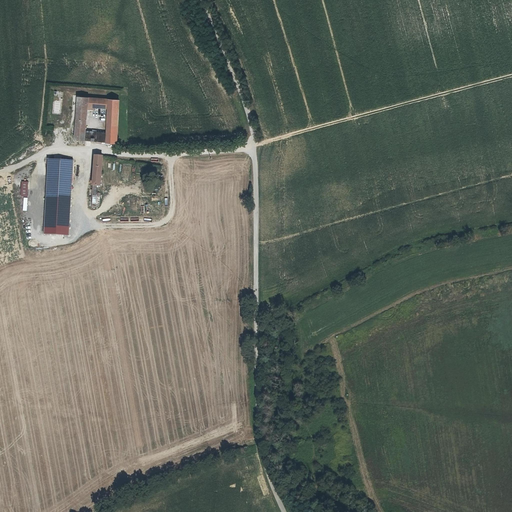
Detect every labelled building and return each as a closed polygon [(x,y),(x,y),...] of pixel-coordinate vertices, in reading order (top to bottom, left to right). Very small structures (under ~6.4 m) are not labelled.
[(54,90),(51,113),(61,114),(63,91),(54,90)] [(107,135),(107,143),(118,144),(119,101),(79,99),(76,128),(71,128),(70,147),(85,148),(87,129),(85,129),(87,109),(108,110),(107,135)] [(107,143),(107,135),(92,134),(91,143),(107,143)] [(95,158),(94,186),(102,186),(103,158),(95,157),(95,158)] [(85,160),(67,159),(64,200),(74,200),(76,180),(84,180),(85,160)] [(52,162),(56,218),(64,218),(59,165),(66,164),(65,160),(52,162)] [(128,180),(127,172),(120,173),(120,181),(128,180)] [(65,243),(64,218),(56,218),(57,244),(65,243)]
